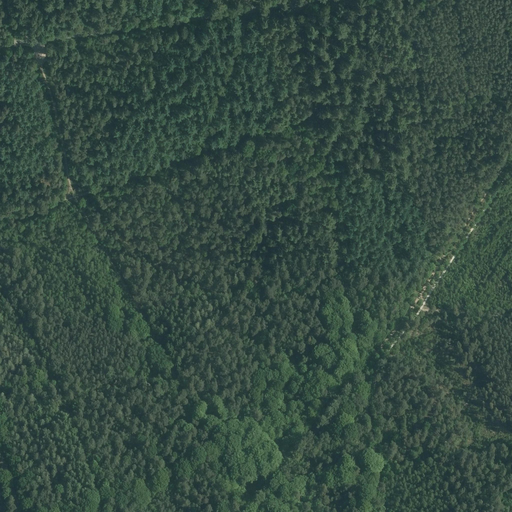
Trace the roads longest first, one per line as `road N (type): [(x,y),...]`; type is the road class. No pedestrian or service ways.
road 1 (unclassified): [(0,45),(317,0)]
road 2 (unknown): [(441,261),(418,201),(381,0)]
road 3 (unknown): [(250,0),(207,112)]
